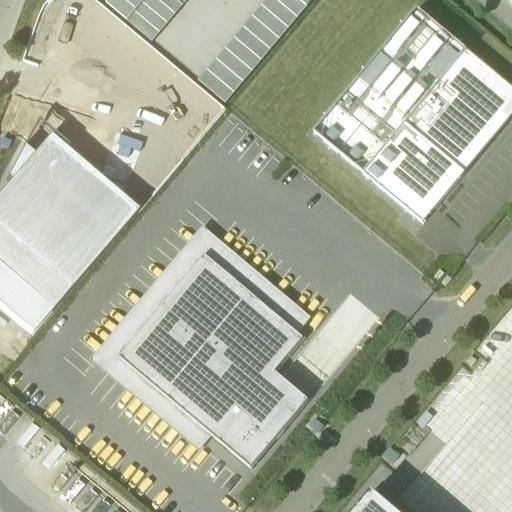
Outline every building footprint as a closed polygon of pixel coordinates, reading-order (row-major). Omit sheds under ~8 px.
[(128,26),(136,16),(137,15),(119,0),(112,0),(106,7),(128,26)] [(141,0),(119,0),(137,15),(144,7),(146,4),(141,0)] [(149,0),(146,4),(144,7),(169,28),(176,19),(153,0),(149,0)] [(153,0),(176,19),(184,10),(172,0),(153,0)] [(172,0),(184,10),(192,1),(190,0),(172,0)] [(271,0),(269,0),(261,10),(289,33),(298,23),(271,0)] [(292,0),(271,0),(298,23),(307,12),(292,0)] [(314,0),(292,0),(307,12),(316,1),(314,0)] [(137,15),(136,16),(161,37),(169,28),(144,7),(137,15)] [(261,10),(252,21),(280,44),(289,33),(261,10)] [(511,89),(418,11),(314,135),(423,226),(426,223),(435,212),(511,119),(511,89)] [(136,16),(128,26),(153,47),(161,37),(136,16)] [(252,21),(243,31),(271,54),(280,44),(252,21)] [(243,31),(235,42),(262,65),(271,54),(243,31)] [(235,42),(226,53),(253,76),(262,65),(235,42)] [(226,53),(217,63),(244,86),(253,76),(226,53)] [(217,63),(208,74),(235,97),(244,86),(217,63)] [(208,74),(199,85),(226,108),(235,97),(208,74)] [(310,402),(277,375),(305,341),(206,257),(119,360),(252,471),(310,402)] [(22,443),(32,425),(18,417),(8,434),(22,443)] [(362,511),(392,511),(375,497),(362,511)]
